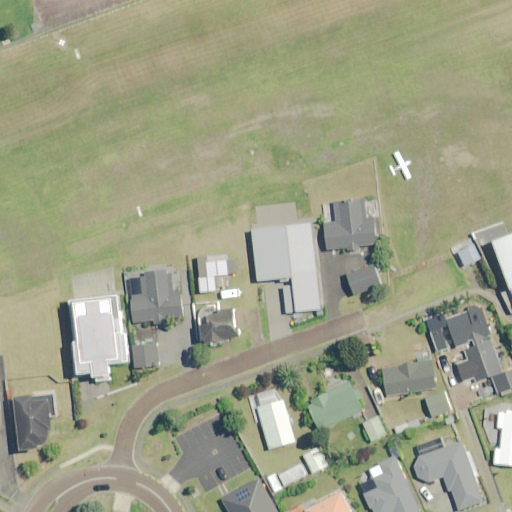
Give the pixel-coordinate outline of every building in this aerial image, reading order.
[(361,246),(380,244),(377,217),(380,216),(378,199),(368,200),(367,197),(336,201),(336,202),(325,204),(330,249),(350,247),(351,250),(361,248),(361,246)] [(511,237),(496,243),(511,282),(511,237)] [(312,239),(267,245),(270,274),(316,269),(312,239)] [(486,259),(479,244),(461,252),(468,267),(486,259)] [(200,292),(217,291),(217,287),(225,287),(224,277),(209,277),(208,258),(200,258),(200,292)] [(384,287),(377,266),(349,274),(356,296),(384,287)] [(169,323),(168,319),(187,317),(185,294),(183,294),(182,290),(176,290),(174,273),(169,273),(169,268),(146,271),(147,275),(142,276),(144,294),(135,295),(135,300),(133,300),(136,322),(155,320),(156,324),(169,323)] [(78,376),(95,373),(95,379),(114,376),(114,371),(113,365),(128,363),(124,332),(121,333),(113,271),(73,276),(76,300),(72,300),(78,341),(73,342),(78,376)] [(266,293),(264,278),(257,279),(259,293),(266,293)] [(290,312),(321,308),(318,280),(307,281),(307,284),(287,286),(290,312)] [(207,316),(201,317),(204,339),(206,339),(206,340),(208,340),(208,344),(225,343),(225,339),(231,339),(231,337),(243,336),(242,327),(238,327),(236,307),(221,309),(220,301),(206,303),(207,307),(210,306),(210,312),(209,313),(208,314),(207,316)] [(475,347),(467,350),(478,383),(493,377),(500,394),(511,390),(511,370),(505,373),(492,336),(494,336),(483,307),(448,319),(458,348),(474,343),(475,347)] [(137,368),(162,365),(159,343),(135,346),(137,368)] [(439,389),(434,361),(384,370),(390,398),(439,389)] [(365,411),(352,383),(309,403),(322,431),(365,411)] [(280,401),(277,391),(253,398),(256,409),(259,408),(272,451),(298,443),(286,399),(280,401)] [(453,411),(446,392),(427,398),(434,418),(453,411)] [(32,398),(15,400),(21,454),(40,452),(40,449),(45,449),(51,441),(50,435),(54,434),(52,421),(58,420),(55,393),(32,395),(32,398)] [(497,465),(511,466),(511,413),(501,413),(500,429),(504,429),(503,449),(498,449),(497,465)] [(388,436),(380,418),(365,424),(374,442),(388,436)] [(480,476),(471,452),(469,453),(465,442),(418,459),(427,484),(446,477),(451,490),(454,489),(462,511),(486,502),(477,477),(480,476)] [(329,467),(320,449),(306,456),(315,474),(329,467)] [(422,511),(397,457),(380,465),(384,473),(375,477),(381,489),(368,495),(376,511),(422,511)] [(308,476),(303,465),(281,476),(287,487),(308,476)] [(283,490),(276,475),(269,478),(276,493),(283,490)] [(280,511),(262,478),(223,499),(230,511),(280,511)] [(352,511),(338,486),(302,505),(288,511),(352,511)]
